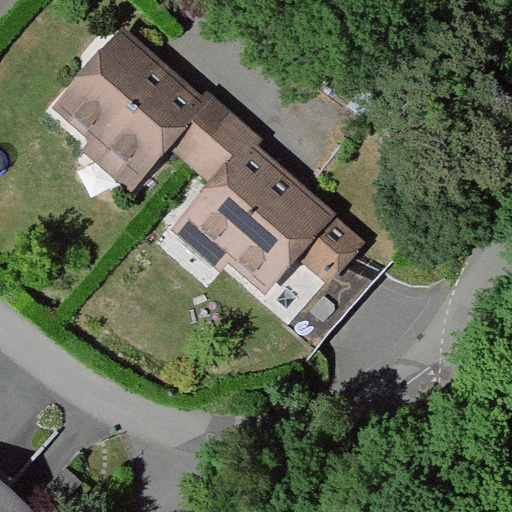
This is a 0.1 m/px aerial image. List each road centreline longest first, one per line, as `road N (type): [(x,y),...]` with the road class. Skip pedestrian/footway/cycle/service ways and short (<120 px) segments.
road 1 (residential): [(172,461),(329,453),(445,403)]
road 2 (residential): [(0,313),(172,461)]
